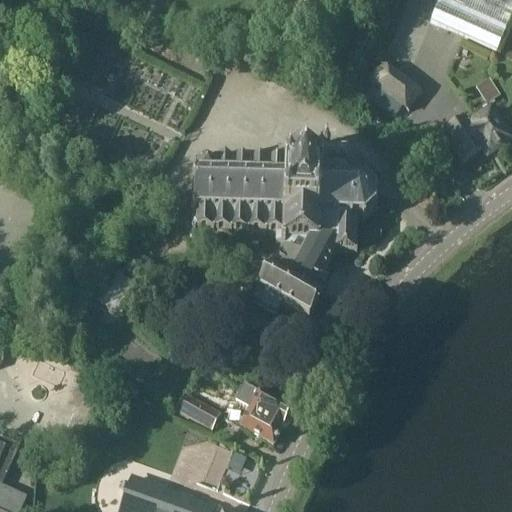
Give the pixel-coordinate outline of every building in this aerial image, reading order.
[(302,0),(318,7),(309,26),(329,35),(345,0),(302,0)] [(511,2),(505,0),(441,0),(431,24),(496,53),(511,18),(511,2)] [(369,85),(408,114),(421,97),(381,68),(369,85)] [(487,110),(443,139),(461,166),(481,152),(487,160),(510,144),(487,110)] [(192,235),(195,235),(195,234),(210,234),(210,236),(214,236),(214,235),(228,235),(228,237),(231,237),(231,235),(245,236),(245,237),(248,238),(249,236),(263,237),(263,238),(266,238),(266,237),(273,237),(273,239),(276,239),(275,242),(275,245),(281,246),(281,252),(268,276),(267,276),(256,297),(259,299),(256,305),(255,306),(256,307),(256,306),(273,315),(273,316),(274,316),(274,315),(278,308),(305,323),(305,321),(306,319),(311,319),(316,310),(313,306),(314,303),(315,304),(316,302),(311,299),(334,255),(357,256),(357,254),(356,254),(356,248),(357,248),(357,246),(356,246),(356,237),(357,236),(357,234),(357,223),(361,223),(362,227),(365,226),(364,222),(372,215),(376,216),(377,213),(374,212),(374,200),(378,199),(377,195),(373,196),(366,189),(367,185),(364,183),(362,187),(355,187),(355,185),(353,185),(353,183),(355,183),(355,180),(353,180),(353,172),(357,171),(355,168),(352,170),(347,164),(348,161),(346,159),(344,163),(337,162),(337,155),(335,155),(335,156),(321,155),(318,154),(318,155),(310,155),(310,154),(296,153),(296,154),(288,154),(288,153),(285,153),(285,159),(283,159),(283,161),(285,161),(285,167),(269,166),(269,165),(266,165),(266,166),(251,166),(251,164),(248,164),(248,165),(234,165),(234,163),(231,163),(231,165),(217,164),(217,163),(214,163),(214,165),(206,162),(206,160),(203,160),(203,162),(195,168),(193,167),(191,170),(194,171),(195,180),(194,179),(194,180),(193,180),(192,184),(193,184),(193,189),(191,189),(191,193),(192,193),(191,204),(191,208),(192,208),(192,213),(191,213),(191,216),(192,216),(192,230),(191,229),(190,233),(192,233),(192,235)] [(151,221),(141,214),(130,231),(141,238),(151,221)] [(135,286),(111,274),(101,269),(85,300),(121,316),(132,293),(135,286)] [(211,435),(220,417),(185,398),(176,416),(211,435)] [(257,407),(252,405),(244,421),(248,424),(239,442),(273,460),(283,440),(287,439),(292,431),(290,426),(291,425),(257,407)] [(7,444),(8,444),(5,451),(0,448),(0,444),(1,441),(0,440),(0,511),(21,511),(26,501),(0,489),(2,484),(3,484),(18,452),(20,449),(8,443),(7,444)] [(226,498),(250,508),(267,468),(234,454),(218,489),(228,493),(226,498)] [(217,511),(137,476),(121,511),(217,511)]
